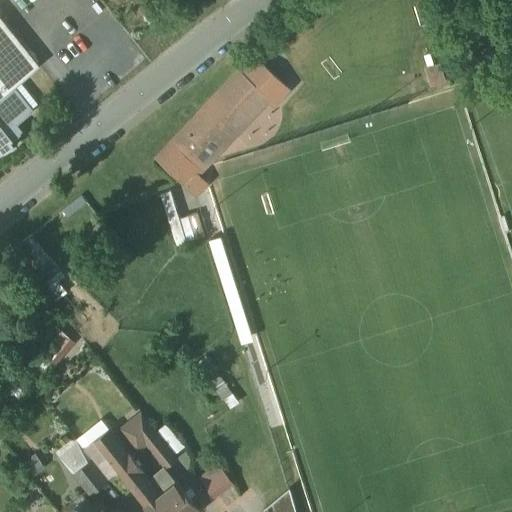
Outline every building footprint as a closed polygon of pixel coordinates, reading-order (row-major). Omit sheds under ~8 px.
[(0,98),(13,89),(40,67),(0,16),(0,98)] [(240,71),(186,130),(187,130),(175,142),(202,168),(232,136),(225,129),(261,90),(240,71)] [(13,89),(0,98),(0,155),(5,153),(11,150),(18,144),(17,143),(15,144),(13,141),(22,133),(16,126),(32,113),(13,89)] [(261,90),(225,129),(232,136),(202,168),(175,142),(158,160),(194,194),(205,183),(198,177),(271,100),(261,90)] [(179,245),(205,237),(197,213),(183,218),(174,190),(163,194),(179,245)] [(72,284),(37,233),(16,247),(46,292),(45,292),(50,299),(72,284)] [(61,327),(52,336),(57,340),(50,349),(61,359),(77,341),(61,327)] [(143,416),(125,430),(140,449),(147,443),(144,440),(155,432),(143,416)] [(177,458),(155,432),(144,440),(147,443),(166,467),(177,458)] [(128,450),(127,451),(113,433),(99,444),(97,446),(117,471),(138,498),(139,497),(133,489),(148,478),(144,473),(145,472),(128,450)] [(117,471),(97,446),(99,444),(96,441),(85,450),(108,479),(117,471)] [(223,459),(202,475),(218,497),(239,481),(223,459)] [(177,483),(162,495),(148,478),(133,489),(139,497),(147,507),(146,507),(149,511),(198,511),(200,511),(177,483)] [(296,511),(290,489),(265,510),(265,511),(296,511)] [(121,511),(117,506),(110,511),(101,501),(98,500),(83,511),(121,511)]
